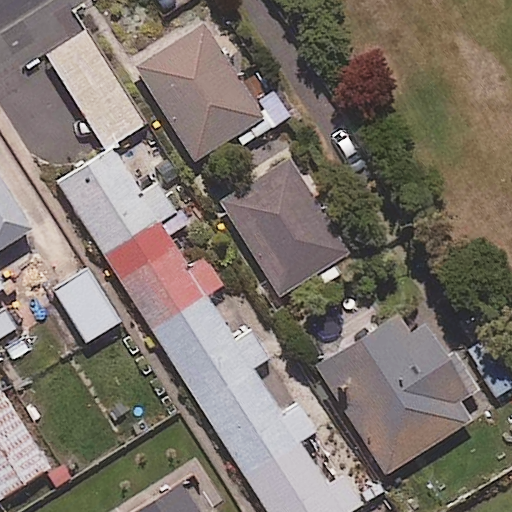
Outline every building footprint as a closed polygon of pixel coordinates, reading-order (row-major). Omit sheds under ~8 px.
[(185,0),(159,0),(167,12),(185,0)] [(242,81),(203,19),(134,64),(194,158),(235,132),(242,144),(288,114),(259,70),(242,81)] [(143,122),(86,27),(46,51),(104,146),(143,122)] [(140,193),(111,146),(57,180),(267,511),(344,511),(360,502),(342,473),(326,483),(298,439),(315,429),(296,400),(281,410),(253,365),(268,356),(249,327),(234,337),(206,293),(222,283),(203,254),(187,265),(166,233),(183,222),(158,182),(140,193)] [(346,250),(290,158),(221,201),(278,292),(346,250)] [(0,244),(31,225),(0,176),(0,286),(2,285),(0,281),(0,244)] [(119,320),(89,270),(54,290),(84,341),(119,320)] [(364,331),(344,299),(304,325),(341,383),(331,389),(383,473),(482,411),(427,323),(411,333),(397,311),(364,331)] [(511,377),(489,337),(468,349),(494,396),(511,385),(511,377)] [(0,494),(47,466),(0,389),(0,494)] [(200,511),(180,480),(129,511),(200,511)]
